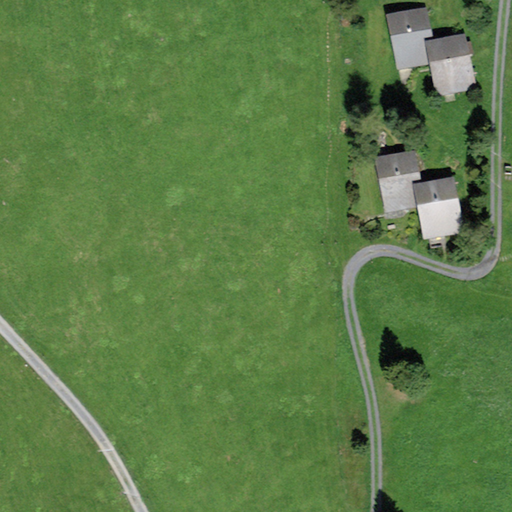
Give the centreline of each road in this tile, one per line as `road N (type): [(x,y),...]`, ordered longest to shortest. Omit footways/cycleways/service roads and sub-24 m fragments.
road 1 (track): [(378,511),(377,444),(349,276),(376,250),(460,275),(490,264),(504,0)]
road 2 (track): [(0,317),(110,442),(148,511)]
